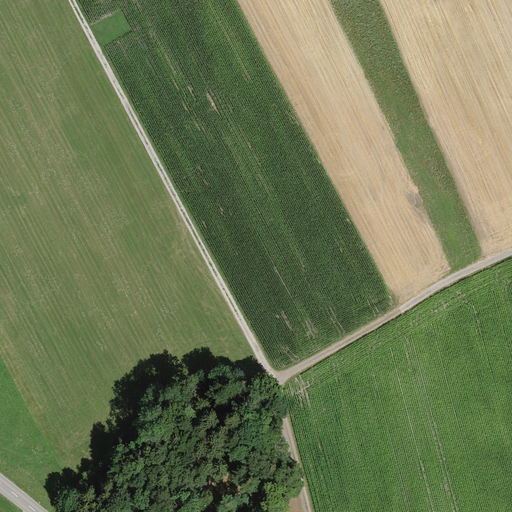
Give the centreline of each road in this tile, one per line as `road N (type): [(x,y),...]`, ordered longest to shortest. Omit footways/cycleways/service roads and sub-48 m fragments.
road 1 (track): [(273,381),(71,0)]
road 2 (track): [(511,250),(273,381),(306,511)]
